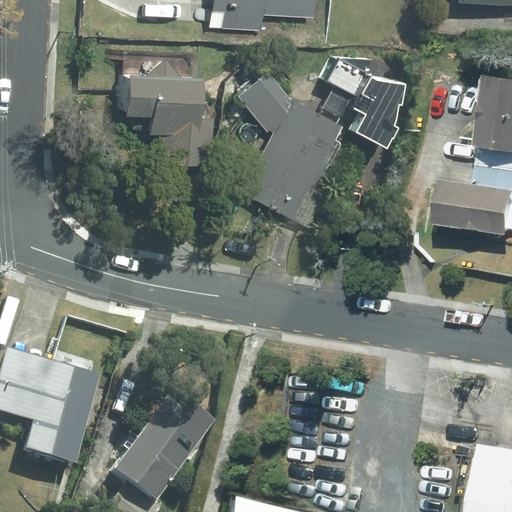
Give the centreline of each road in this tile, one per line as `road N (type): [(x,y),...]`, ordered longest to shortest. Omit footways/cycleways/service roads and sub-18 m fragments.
road 1 (residential): [(511,345),(197,295),(9,239)]
road 2 (residential): [(9,239),(22,0)]
